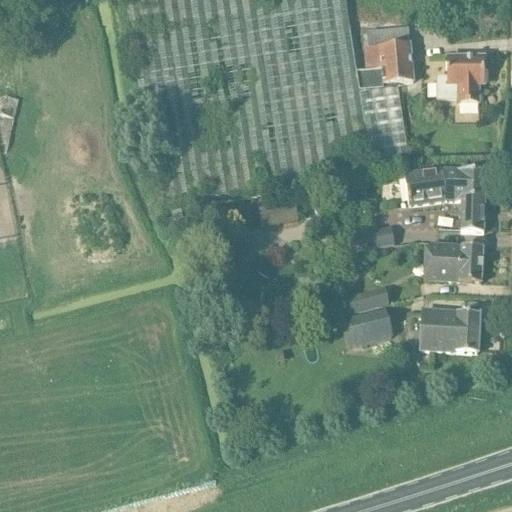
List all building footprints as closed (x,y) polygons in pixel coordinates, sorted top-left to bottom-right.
[(122,0),(135,80),(352,48),(344,0),(122,0)] [(367,36),(368,51),(409,48),(407,32),(367,36)] [(363,52),(365,75),(356,76),(352,48),(135,80),(155,211),(372,177),(370,165),(408,159),(397,88),(414,86),(410,48),(409,48),(368,51),(363,52)] [(458,102),(458,107),(478,107),(478,89),(484,89),(483,61),(446,61),(446,80),(437,80),(437,102),(458,102)] [(0,96),(0,149),(6,151),(17,100),(0,96)] [(408,211),(443,206),(456,207),(456,206),(461,206),(460,236),(484,237),(486,174),(456,173),(456,172),(444,172),(441,172),(404,177),(408,211)] [(391,231),(350,239),(353,257),(394,250),(391,231)] [(427,285),(458,286),(481,287),(483,250),(460,248),(429,247),(427,285)] [(343,304),(347,319),(387,308),(383,293),(343,304)] [(392,341),(385,312),(347,323),(355,351),(392,341)] [(419,356),(454,357),(478,358),(480,317),(456,316),(421,314),(419,356)]
